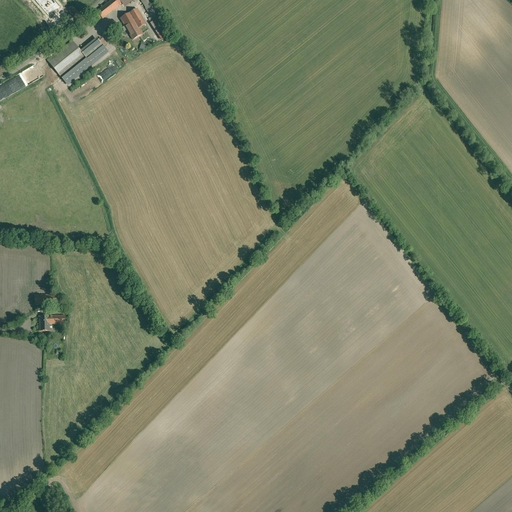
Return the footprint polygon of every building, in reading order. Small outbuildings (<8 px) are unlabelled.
[(161,16),(150,0),(111,0),(106,4),(96,12),(98,14),(91,19),(94,24),(101,18),(102,19),(122,4),(123,6),(132,0),(140,0),(146,8),(145,8),(154,21),(157,19),(161,16)] [(79,15),(73,7),(68,10),(75,19),(79,15)] [(137,9),(120,18),(125,27),(134,22),(138,29),(146,25),(137,9)] [(154,21),(150,24),(162,41),(169,36),(157,19),(154,21)] [(134,22),(125,27),(133,40),(142,35),(138,29),(134,22)] [(72,41),(48,61),(68,86),(109,52),(97,38),(80,51),(72,41)] [(57,295),(49,295),(34,296),(35,305),(49,305),(64,304),(64,298),(57,298),(57,295)] [(49,316),(40,317),(40,331),(49,331),(49,325),(49,316)] [(65,316),(49,316),(49,325),(65,324),(65,316)]
